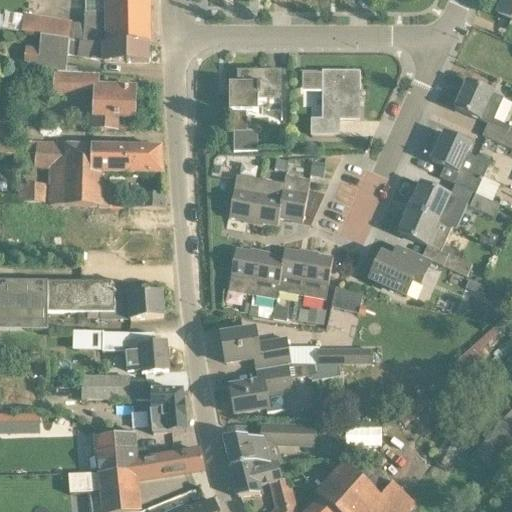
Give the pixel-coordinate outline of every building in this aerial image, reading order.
[(103,47),(107,47),(149,47),(148,0),(106,0),(107,16),(84,17),(82,44),(103,48),(103,47)] [(511,0),(504,0),(497,16),(511,23),(509,29),(511,30),(511,0)] [(4,31),(41,37),(68,42),(71,24),(24,16),(24,18),(6,15),(4,31)] [(149,48),(149,47),(107,47),(103,47),(103,48),(82,44),(68,42),(41,37),(37,72),(66,74),(68,57),(77,59),(104,62),(104,64),(126,64),(126,65),(149,65),(149,48)] [(116,132),(116,129),(116,120),(134,121),(135,92),(95,90),(96,76),(55,74),(54,94),(95,96),(93,131),(116,132)] [(246,134),(246,129),(246,114),(258,114),(258,97),(282,97),(282,74),(237,74),(237,86),(229,86),(229,134),(246,134)] [(311,122),(311,129),(311,138),(339,138),(339,123),(360,123),(360,74),(300,74),(300,83),(302,83),(302,95),(322,95),(322,122),(311,122)] [(503,101),(492,96),(467,85),(455,112),(480,123),(486,110),(496,115),(503,101)] [(511,130),(509,130),(507,134),(488,126),(482,139),(511,152),(511,130)] [(439,181),(475,197),(483,180),(460,171),(471,148),(444,136),(431,164),(444,170),(439,181)] [(63,176),(90,176),(90,149),(67,149),(67,147),(36,146),(36,149),(0,147),(0,157),(35,159),(35,163),(63,164),(63,176)] [(100,176),(162,178),(161,151),(90,149),(90,176),(100,176)] [(100,176),(90,176),(63,176),(63,164),(35,163),(34,173),(48,173),(47,188),(47,209),(50,210),(90,210),(99,210),(100,204),(113,204),(113,191),(100,191),(100,176)] [(253,225),(260,183),(237,179),(229,221),(253,225)] [(284,187),(278,222),(303,226),(310,183),(285,179),(284,187)] [(277,230),(278,222),(284,187),(260,183),(253,225),(277,230)] [(17,205),(45,206),(46,188),(18,186),(17,205)] [(421,186),(409,211),(452,231),(457,218),(444,212),(449,199),(421,186)] [(165,196),(163,196),(141,195),(141,211),(164,212),(165,196)] [(499,208),(475,197),(469,210),(493,220),(499,208)] [(441,256),(452,231),(409,211),(398,237),(441,256)] [(98,231),(98,247),(125,248),(125,231),(98,231)] [(128,232),(126,267),(173,268),(175,234),(128,232)] [(430,265),(422,261),(397,250),(392,262),(381,257),(369,282),(406,299),(412,285),(420,288),(430,265)] [(252,299),(260,256),(236,252),(228,295),(252,299)] [(285,253),(284,261),(278,295),(301,300),(309,257),(285,253)] [(284,261),(260,256),(252,299),(277,303),(278,295),(284,261)] [(333,261),(309,257),(301,300),(325,304),(333,261)] [(448,257),(442,270),(466,281),(472,268),(448,257)] [(130,324),(143,323),(163,321),(161,295),(145,297),(145,295),(128,296),(128,295),(114,295),(114,285),(0,284),(0,333),(47,333),(47,316),(101,316),(101,320),(125,320),(125,323),(130,323),(130,324)] [(331,311),(358,318),(362,298),(335,291),(331,311)] [(328,313),(303,310),(301,323),(326,327),(328,313)] [(491,329),(456,366),(467,377),(503,339),(491,329)] [(291,368),(288,352),(287,342),(257,347),(254,332),(221,338),(226,367),(253,362),(255,374),(291,368)] [(127,375),(141,374),(142,377),(168,375),(166,347),(140,349),(139,347),(129,348),(129,337),(102,336),(101,353),(125,354),(127,375)] [(371,367),(370,353),(319,354),(319,368),(338,368),(371,367)] [(319,368),(291,368),(255,374),(257,385),(230,390),(235,418),(268,413),(266,399),(293,395),(290,381),(310,378),(311,383),(340,378),(338,368),(319,368)] [(129,403),(129,394),(129,380),(82,380),(82,403),(129,403)] [(186,435),(182,394),(150,394),(150,403),(150,413),(154,413),(157,437),(186,435)] [(511,443),(511,415),(498,430),(511,443)] [(223,440),(230,469),(276,466),(280,465),(273,443),(312,443),(313,428),(278,428),(261,428),(261,442),(248,442),(247,440),(223,440)] [(381,447),(382,430),(361,430),(361,446),(381,447)] [(96,440),(98,460),(133,456),(132,437),(96,440)] [(99,476),(102,511),(138,511),(136,486),(184,477),(202,473),(203,473),(199,454),(134,464),(133,456),(98,460),(99,476)] [(238,499),(257,498),(260,498),(257,490),(280,483),(276,466),(230,469),(238,499)] [(320,501),(309,511),(410,511),(415,507),(392,486),(380,500),(344,467),(316,498),(320,501)] [(102,511),(99,476),(85,477),(88,511),(102,511)] [(278,511),(293,511),(288,490),(274,493),(278,511)]
